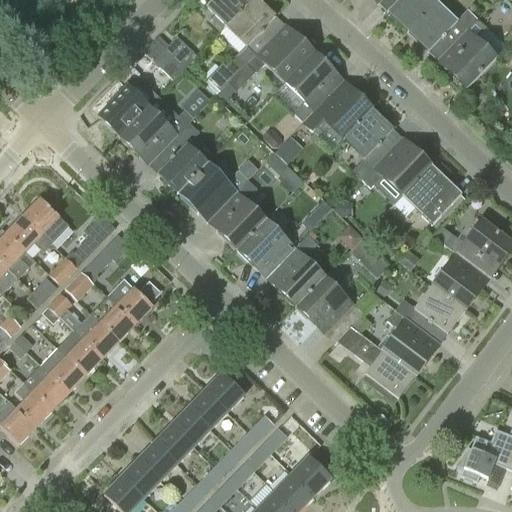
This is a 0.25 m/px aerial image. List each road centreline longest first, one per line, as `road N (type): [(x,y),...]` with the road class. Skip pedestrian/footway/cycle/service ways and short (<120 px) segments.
road 1 (residential): [(511,193),(311,0)]
road 2 (residential): [(44,491),(224,303)]
road 3 (residential): [(224,303),(43,124)]
road 4 (residential): [(393,466),(224,303)]
road 5 (residential): [(393,466),(421,448),(511,328)]
road 6 (residential): [(43,124),(162,0)]
